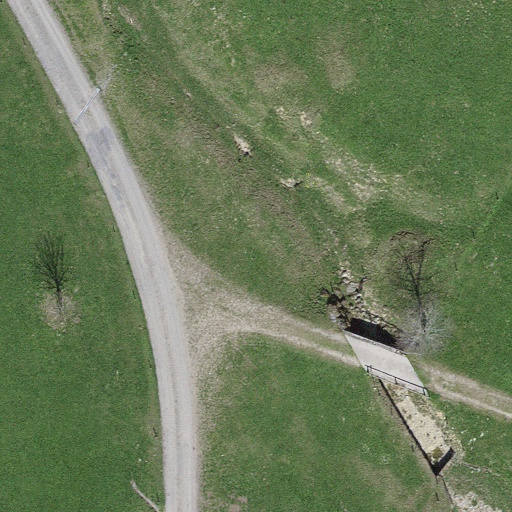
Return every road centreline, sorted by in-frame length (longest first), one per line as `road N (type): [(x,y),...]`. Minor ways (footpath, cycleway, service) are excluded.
road 1 (track): [(153,256),(336,340),(511,406)]
road 2 (track): [(28,0),(153,256)]
road 3 (track): [(153,256),(175,394),(176,511)]
